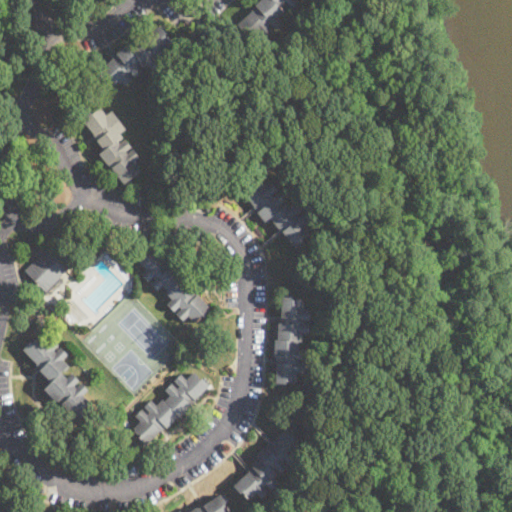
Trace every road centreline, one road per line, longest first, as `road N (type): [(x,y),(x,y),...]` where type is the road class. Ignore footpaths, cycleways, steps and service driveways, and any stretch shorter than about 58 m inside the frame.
road 1 (residential): [(6,439),(24,460),(73,487),(132,488),(210,442),(232,414),(246,364),(246,270),(214,223),(123,212),(83,194),(52,218),(16,216)]
road 2 (residential): [(16,216),(0,232),(6,439)]
road 3 (residential): [(39,0),(43,54),(1,162),(16,216)]
